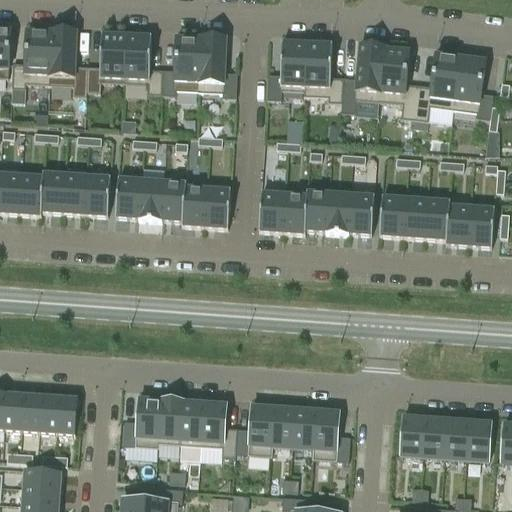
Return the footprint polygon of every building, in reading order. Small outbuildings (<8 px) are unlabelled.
[(10,35),(0,34),(0,83),(8,84),(10,35)] [(50,91),(52,36),(51,36),(51,37),(27,35),(25,70),(13,69),(12,94),(12,107),(25,108),(25,95),(26,95),(26,89),(50,91)] [(52,36),(50,91),(73,92),(73,102),(86,102),(87,97),(88,72),(75,72),(77,37),(52,36)] [(87,97),(101,98),(101,88),(124,89),(126,40),(102,39),(100,73),(88,72),(87,97)] [(126,40),(124,89),(148,90),(148,100),(161,101),(162,76),(150,75),(151,41),(126,40)] [(198,98),(199,98),(201,43),(200,43),(176,42),(175,76),(162,76),(161,101),(175,101),(176,96),(198,97),(198,98)] [(226,44),(201,43),(199,98),(222,99),(222,104),(236,104),(237,79),(225,78),(226,44)] [(282,96),(304,97),(305,97),(307,48),(282,47),(281,81),(268,81),(267,106),(281,106),(282,96)] [(305,97),(304,97),(304,102),(328,103),(328,108),(342,109),(343,83),(331,83),(332,49),(307,48),(305,97)] [(384,53),(359,51),(356,85),(343,83),(342,109),(341,118),(354,120),(356,105),(378,108),(384,53)] [(415,126),(418,91),(406,90),(409,56),(386,54),(386,53),(384,53),(378,108),(380,108),(380,107),(403,109),(401,124),(415,126)] [(453,115),(460,62),(436,59),(431,92),(418,91),(415,126),(428,127),(430,112),(453,115)] [(460,62),(453,115),(477,119),(476,124),(490,126),(493,101),(481,99),(485,65),(460,62)] [(509,89),(502,88),(500,100),(508,101),(509,89)] [(492,112),(490,124),(498,125),(500,113),(492,112)] [(48,119),(34,119),(33,130),(47,130),(48,119)] [(496,137),(498,125),(490,124),(489,135),(496,137)] [(15,137),(3,136),(3,144),(14,145),(15,137)] [(46,147),(47,139),(35,138),(34,146),(46,147)] [(59,140),(47,139),(46,147),(58,148),(59,140)] [(332,139),(328,142),(327,148),(338,149),(338,139),(332,139)] [(89,150),(89,142),(77,141),(77,149),(89,150)] [(89,142),(89,150),(101,151),(101,143),(89,142)] [(199,142),(198,150),(210,150),(211,143),(199,142)] [(222,143),(211,143),(210,150),(222,151),(222,143)] [(132,153),(144,154),(145,146),(133,145),(132,153)] [(157,147),(145,146),(144,154),(156,155),(157,147)] [(276,155),(288,156),(289,148),(277,147),(276,155)] [(187,157),(188,149),(176,148),(175,156),(187,157)] [(301,149),(289,148),(288,156),(301,157),(301,149)] [(322,166),(322,158),(310,157),(310,165),(322,166)] [(353,168),(354,160),(342,159),(341,167),(353,168)] [(365,169),(366,161),(354,160),(353,168),(365,169)] [(408,172),(409,164),(397,163),(396,171),(408,172)] [(420,173),(421,165),(409,164),(408,172),(420,173)] [(451,175),(452,167),(440,166),(439,174),(451,175)] [(464,168),(452,167),(451,175),(463,176),(464,168)] [(486,169),(485,177),(497,178),(497,174),(498,170),(486,169)] [(496,186),(504,187),(505,175),(497,174),(497,178),(496,186)] [(22,180),(0,178),(0,218),(19,220),(22,180)] [(63,219),(65,180),(43,178),(43,182),(41,217),(42,217),(63,219)] [(41,221),(42,217),(41,217),(43,182),(22,180),(19,220),(41,221)] [(65,180),(63,219),(84,220),(87,181),(65,180)] [(111,183),(87,181),(84,220),(108,222),(111,183)] [(116,223),(139,224),(140,224),(142,185),(119,183),(116,223)] [(140,224),(139,224),(138,226),(162,227),(162,226),(161,226),(164,187),(142,185),(140,224)] [(504,187),(496,186),(496,198),(504,199),(504,187)] [(161,226),(162,226),(182,227),(183,227),(185,192),(186,192),(186,188),(164,187),(161,226)] [(204,233),(207,194),(186,192),(185,192),(183,227),(182,227),(182,231),(204,233)] [(228,235),(231,195),(207,194),(204,233),(228,235)] [(283,238),(285,199),(262,197),(259,237),(283,238)] [(305,236),(325,237),(326,237),(329,198),(307,197),(306,201),(307,201),(305,236)] [(348,239),(351,200),(329,198),(326,237),(325,237),(325,239),(349,240),(349,239),(348,239)] [(307,201),(306,201),(285,199),(283,238),(305,240),(305,236),(307,201)] [(348,239),(349,239),(372,241),(375,201),(351,200),(348,239)] [(380,241),(403,243),(406,203),(382,202),(380,241)] [(425,244),(428,205),(406,203),(403,243),(425,244)] [(428,205),(425,244),(446,246),(449,211),(448,210),(448,206),(428,205)] [(446,246),(445,250),(468,251),(471,212),(449,211),(446,246)] [(471,212),(468,251),(492,253),(494,214),(471,212)] [(501,219),(500,231),(508,231),(509,220),(501,219)] [(507,243),(508,231),(500,231),(499,243),(507,243)] [(288,363),(288,338),(248,337),(248,362),(288,363)] [(7,399),(5,436),(22,437),(24,400),(7,399)] [(24,400),(22,437),(39,438),(42,401),(24,400)] [(42,401),(39,438),(57,439),(59,402),(42,401)] [(59,402),(57,439),(75,441),(78,404),(59,402)] [(125,427),(123,452),(125,452),(124,464),(157,466),(158,454),(159,454),(159,450),(158,450),(161,405),(160,405),(139,404),(137,428),(125,427)] [(161,405),(158,450),(159,450),(180,451),(183,407),(184,407),(184,406),(161,404),(160,405),(161,405)] [(181,451),(180,465),(200,467),(201,453),(205,408),(184,407),(183,407),(180,451),(181,451)] [(205,408),(201,453),(222,454),(222,464),(235,464),(236,460),(238,435),(225,434),(227,410),(205,408)] [(238,435),(236,460),(249,460),(271,462),(272,452),(271,452),(274,413),(251,412),(250,435),(238,435)] [(274,413),(271,452),(272,452),(293,454),(296,415),(274,413)] [(296,415),(293,454),(313,455),(314,455),(317,416),(296,415)] [(313,455),(313,465),(349,467),(350,443),(338,442),(340,418),(317,416),(314,455),(313,455)] [(403,422),(401,462),(423,463),(426,424),(403,422)] [(426,424),(423,463),(445,465),(447,425),(426,424)] [(447,425),(445,465),(466,466),(469,427),(447,425)] [(469,427),(466,466),(489,468),(491,429),(469,427)] [(511,429),(504,429),(501,469),(511,469),(511,429)] [(8,458),(7,467),(20,468),(20,459),(8,458)] [(20,459),(20,468),(32,469),(33,459),(20,459)] [(42,460),(42,470),(54,471),(55,461),(42,460)] [(55,461),(54,471),(67,472),(68,462),(55,461)] [(25,475),(23,493),(60,496),(62,478),(25,475)] [(170,477),(169,489),(177,489),(178,477),(170,477)] [(178,477),(177,489),(185,490),(186,478),(178,477)] [(283,484),(282,496),(290,497),(291,485),(283,484)] [(291,485),(290,497),(298,498),(299,485),(291,485)] [(23,493),(22,511),(39,511),(59,511),(60,496),(23,493)] [(123,504),(122,511),(177,511),(178,508),(182,508),(183,495),(158,494),(157,506),(123,504)] [(413,494),(412,506),(420,506),(421,494),(413,494)] [(421,494),(420,506),(428,507),(429,495),(421,494)] [(224,502),(224,511),(228,511),(232,511),(232,503),(224,502)] [(283,502),(282,511),(307,511),(308,504),(283,502)] [(456,503),(454,511),(463,511),(464,503),(456,503)] [(464,503),(463,511),(471,511),(472,504),(464,503)]
